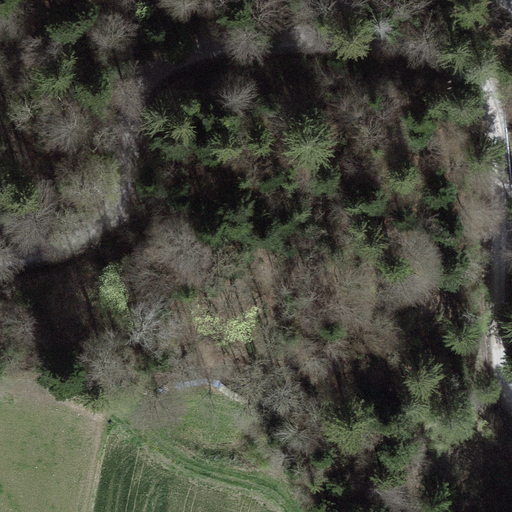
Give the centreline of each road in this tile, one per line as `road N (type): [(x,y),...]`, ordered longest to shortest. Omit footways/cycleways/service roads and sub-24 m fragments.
road 1 (unclassified): [(511,401),(499,357),(490,100),(473,74),(427,53),(271,44),(173,63),(132,105),(119,193),(101,222),(73,241),(0,262)]
road 2 (track): [(294,511),(280,491),(198,464),(107,413),(0,394)]
